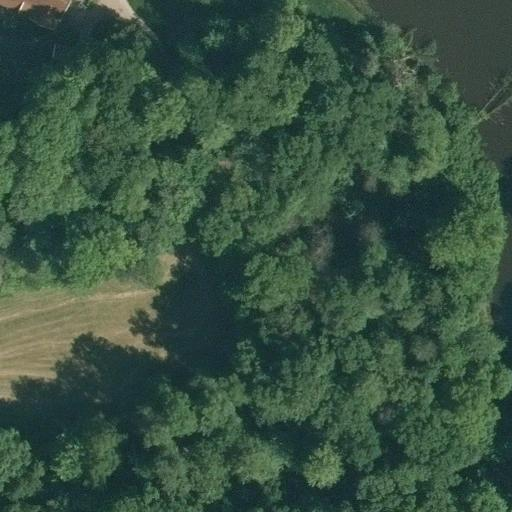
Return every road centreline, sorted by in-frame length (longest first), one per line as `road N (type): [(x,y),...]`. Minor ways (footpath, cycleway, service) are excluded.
road 1 (track): [(430,494),(188,84),(127,26),(112,0)]
road 2 (track): [(438,511),(430,494),(450,478),(456,460),(454,363),(470,355),(511,372)]
